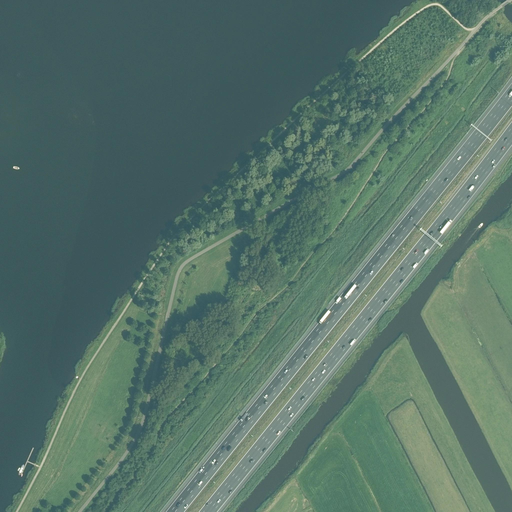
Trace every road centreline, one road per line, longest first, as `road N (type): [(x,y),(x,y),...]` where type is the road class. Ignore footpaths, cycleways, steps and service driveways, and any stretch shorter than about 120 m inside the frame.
road 1 (unknown): [(104,511),(152,450),(165,418),(336,226),(390,142),(442,84),(452,55)]
road 2 (motorway): [(511,94),(175,511)]
road 3 (motorway): [(208,511),(511,134)]
